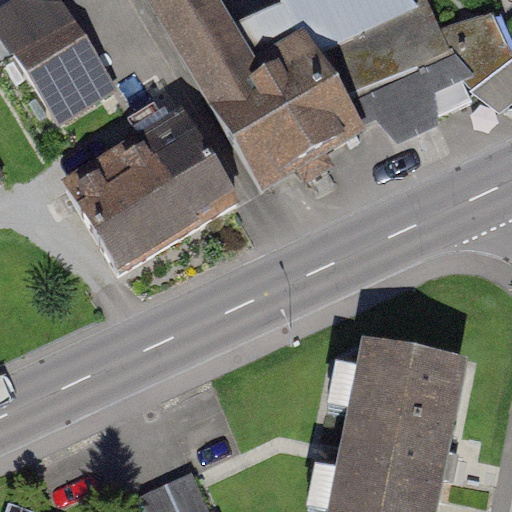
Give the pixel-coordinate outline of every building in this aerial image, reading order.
[(142,0),(250,187),(338,137),(277,31),(251,46),(224,0),(142,0)] [(289,0),(388,147),(483,94),(417,0),(289,0)] [(38,91),(60,131),(122,96),(100,57),(70,5),(8,40),(38,91)] [(190,226),(229,202),(178,118),(139,142),(190,226)] [(114,272),(190,226),(139,142),(63,188),(114,272)] [(448,511),(479,356),(361,334),(327,511),(448,511)] [(157,491),(164,511),(222,511),(207,472),(157,491)]
